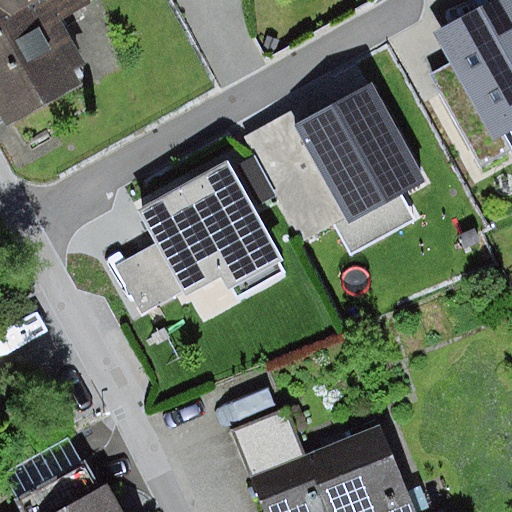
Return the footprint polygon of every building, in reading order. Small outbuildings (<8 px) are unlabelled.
[(0,0),(0,95),(29,146),(116,98),(82,36),(113,19),(102,0),(0,0)] [(511,0),(500,0),(436,35),(452,66),(434,76),(481,164),(511,147),(511,0)] [(312,105),(247,140),(304,244),(334,228),(349,254),(412,220),(399,197),(423,184),(371,88),(319,117),(312,105)] [(284,260),(225,155),(133,206),(155,243),(113,266),(142,318),(220,274),(230,291),(284,260)] [(0,401),(17,394),(0,360),(0,401)] [(304,412),(246,433),(274,511),(426,511),(395,425),(318,453),(304,412)] [(133,511),(119,476),(32,511),(133,511)]
